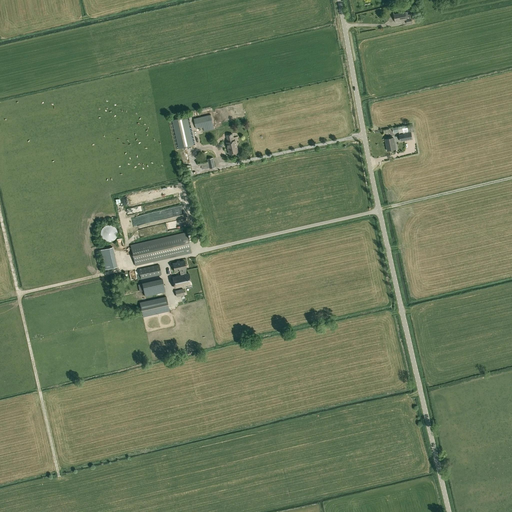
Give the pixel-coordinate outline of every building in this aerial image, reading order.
[(395,22),(406,20),(407,24),(412,23),(410,14),(408,15),(407,12),(405,13),(405,12),(394,14),(395,22)] [(211,115),(194,119),(196,129),(203,127),(204,131),(214,129),(211,115)] [(186,117),(174,120),(180,149),(192,146),(186,117)] [(414,131),(413,124),(401,126),(398,127),(399,133),(403,132),(408,131),(408,133),(414,131)] [(401,141),(406,140),(413,139),(411,132),(400,134),(401,141)] [(226,143),(228,150),(229,150),(230,154),(238,152),(236,141),(234,141),(233,134),(227,135),(228,142),(226,143)] [(394,149),(394,145),(395,145),(393,137),(385,139),(387,151),(394,149)] [(115,227),(115,226),(114,226),(113,225),(112,225),(112,224),(111,224),(110,224),(109,224),(108,224),(107,224),(106,224),(105,224),(105,225),(104,225),(103,225),(103,226),(102,226),(102,227),(101,227),(101,228),(101,229),(100,229),(100,230),(100,231),(100,232),(100,233),(100,234),(100,235),(100,236),(101,236),(101,237),(102,238),(102,239),(103,239),(104,239),(104,240),(105,240),(106,240),(106,241),(107,241),(108,241),(109,241),(110,241),(111,241),(111,240),(112,240),(113,240),(113,239),(114,239),(114,238),(115,238),(115,237),(116,237),(116,236),(116,235),(117,235),(117,234),(117,233),(117,232),(117,231),(117,230),(116,230),(116,229),(116,228),(115,228),(115,227)] [(187,232),(130,244),(135,266),(191,253),(187,232)] [(100,249),(105,269),(116,266),(112,246),(100,249)] [(186,269),(184,261),(173,263),(174,271),(180,270),(181,275),(172,277),(174,288),(187,285),(188,288),(192,287),(189,273),(186,274),(185,269),(186,269)] [(139,269),(141,279),(161,275),(159,264),(139,269)] [(142,284),(138,285),(140,292),(144,291),(145,296),(165,292),(162,279),(142,284)] [(175,290),(177,297),(185,295),(183,289),(175,290)] [(166,296),(139,302),(143,317),(169,311),(166,296)]
